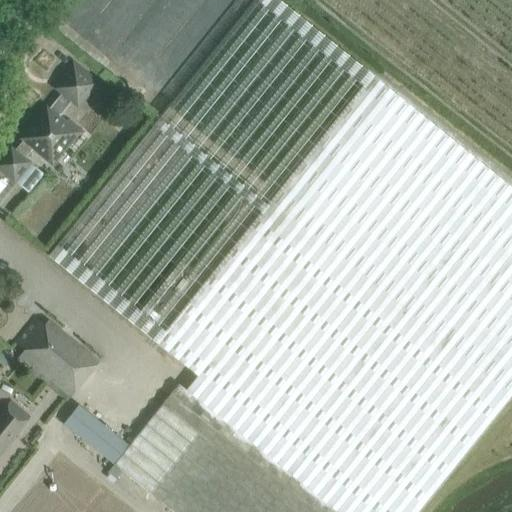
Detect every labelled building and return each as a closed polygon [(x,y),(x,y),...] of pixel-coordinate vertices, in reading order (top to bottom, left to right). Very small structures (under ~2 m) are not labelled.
[(511,192),(272,0),(253,0),(47,255),(197,376),(186,390),(178,384),(114,464),(172,511),(418,511),(511,395),(511,192)] [(98,84),(88,76),(73,63),(64,74),(66,76),(56,88),(62,92),(15,150),(9,146),(0,156),(0,169),(14,181),(29,162),(25,158),(35,146),(52,160),(64,144),(69,148),(83,132),(75,126),(86,112),(80,107),(98,84)] [(16,359),(32,372),(67,401),(98,363),(47,322),(44,325),(36,317),(15,343),(24,350),(16,359)] [(0,451),(13,435),(15,436),(29,418),(10,402),(0,413),(0,451)] [(126,443),(78,405),(63,423),(111,462),(126,443)]
